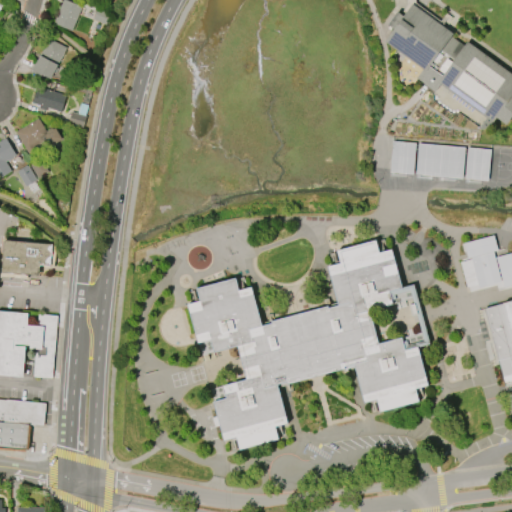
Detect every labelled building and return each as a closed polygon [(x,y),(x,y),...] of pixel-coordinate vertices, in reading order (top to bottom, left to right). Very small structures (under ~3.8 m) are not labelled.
[(53,23),(63,0),(66,0),(82,7),(71,31),(53,23)] [(441,0),(511,59),(511,125),(505,140),(425,95),(390,44),(411,1),(409,0),(441,0)] [(106,25),(93,19),(98,8),(110,13),(106,25)] [(66,47),(49,81),(30,71),(31,70),(30,70),(33,64),(34,64),(38,55),(39,55),(48,38),(66,47)] [(36,86),(66,95),(61,112),(45,107),(45,110),(38,109),(39,105),(31,102),(36,86)] [(70,112),(86,116),(82,128),(67,123),(70,112)] [(15,131),(38,118),(45,130),(51,127),(53,129),(55,128),(61,139),(43,149),(40,143),(34,147),(35,149),(28,153),(15,131)] [(0,176),(11,172),(6,161),(15,157),(7,138),(0,141),(0,176)] [(415,143),(413,174),(390,172),(392,141),(415,143)] [(415,174),(418,143),(464,147),(461,178),(415,174)] [(464,178),(467,147),(490,149),(487,180),(464,178)] [(37,178),(29,164),(40,158),(48,172),(37,178)] [(27,166),(36,180),(25,187),(16,172),(27,166)] [(470,257),(478,288),(501,282),(493,251),(497,250),(493,235),(463,243),(467,258),(470,257)] [(0,261),(2,240),(50,244),(48,266),(38,265),(37,275),(0,272),(0,261)] [(191,293),(207,354),(244,345),(253,381),(210,392),(227,457),(300,438),(287,388),(358,369),(370,414),(435,396),(423,353),(432,348),(416,288),(402,292),(389,244),(332,259),(345,307),(264,328),(250,278),(191,293)] [(496,257),(511,253),(511,256),(511,284),(504,287),(496,257)] [(511,383),(505,385),(484,309),(511,301),(511,383)] [(0,375),(0,311),(26,313),(25,325),(36,326),(37,314),(57,316),(52,379),(32,377),(34,349),(28,349),(28,345),(13,344),(13,346),(23,347),(21,377),(0,375)] [(0,399),(5,400),(45,403),(43,426),(27,425),(25,450),(0,447),(0,399)]
